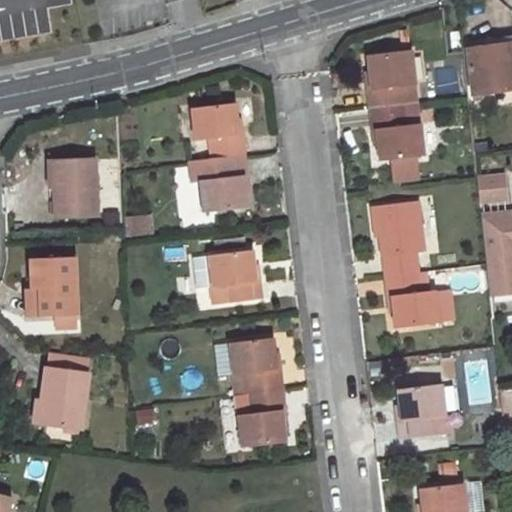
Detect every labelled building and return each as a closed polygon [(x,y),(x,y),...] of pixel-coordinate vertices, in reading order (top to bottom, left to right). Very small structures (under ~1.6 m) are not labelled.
[(511,35),(494,38),(494,46),(511,43),(511,35)] [(483,99),(482,92),(511,88),(511,43),(494,46),(469,49),(475,100),(483,99)] [(405,106),(403,87),(417,85),(413,52),(370,58),(373,89),(370,90),(372,110),(405,106)] [(417,85),(403,87),(405,106),(419,104),(417,85)] [(232,103),(190,108),(194,141),(208,140),(210,160),(244,155),(241,135),(236,136),(232,103)] [(419,104),(405,106),(407,126),(421,124),(419,104)] [(405,106),(372,110),(374,131),(379,130),(382,161),(425,157),(421,124),(407,126),(405,106)] [(210,160),(188,162),(190,183),(199,182),(203,212),(246,206),(242,176),(247,175),(244,155),(210,160)] [(92,167),(51,169),(53,225),(95,223),(92,167)] [(505,176),(478,179),(480,201),(507,198),(505,176)] [(421,272),(419,253),(425,253),(420,202),(374,207),(377,230),(382,230),(387,276),(421,272)] [(511,212),(482,216),(490,288),(511,285),(511,212)] [(125,215),(127,236),(153,234),(151,213),(125,215)] [(252,251),(191,258),(195,289),(210,287),(212,306),(260,299),(258,281),(255,282),(252,251)] [(73,260),(29,262),(31,294),(38,294),(39,318),(57,317),(75,316),(73,260)] [(430,271),(421,272),(423,293),(432,291),(430,271)] [(421,272),(387,276),(390,296),(394,296),(397,328),(441,323),(439,304),(438,291),(432,291),(423,293),(421,272)] [(511,285),(490,288),(490,296),(511,293),(511,285)] [(31,294),(26,294),(27,319),(39,318),(38,294),(31,294)] [(456,321),(454,303),(439,304),(441,323),(456,321)] [(57,317),(57,329),(75,328),(75,316),(57,317)] [(271,338),(212,345),(216,377),(229,375),(231,396),(280,389),(278,368),(275,368),(271,338)] [(48,345),(45,366),(84,371),(87,352),(48,345)] [(44,400),(41,425),(76,430),(84,371),(45,366),(40,399),(44,400)] [(455,385),(442,386),(445,417),(458,416),(455,385)] [(442,386),(398,391),(401,422),(399,423),(401,439),(447,434),(445,417),(442,386)] [(280,389),(231,396),(234,416),(236,416),(240,448),(285,442),(280,411),(283,410),(280,389)] [(35,398),(32,424),(41,425),(44,400),(40,399),(35,398)] [(152,407),(134,410),(137,427),(155,424),(152,407)] [(495,449),(502,448),(501,437),(493,438),(495,449)] [(479,451),(495,449),(493,438),(478,440),(479,451)] [(469,511),(466,484),(421,489),(423,511),(469,511)] [(12,490),(0,487),(0,494),(10,497),(12,490)] [(6,511),(10,497),(0,494),(0,511),(6,511)]
